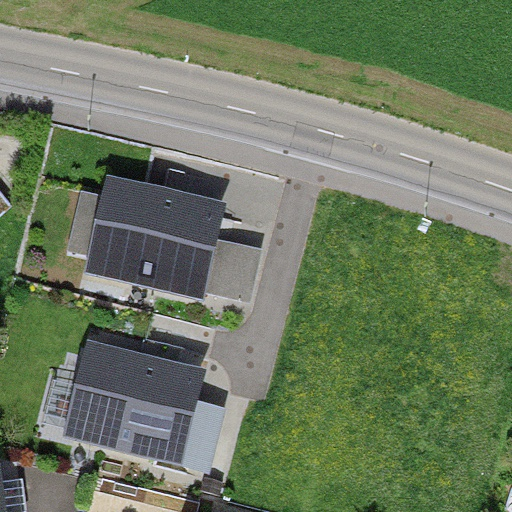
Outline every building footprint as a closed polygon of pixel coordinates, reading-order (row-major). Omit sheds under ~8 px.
[(226,202),(108,174),(103,195),(82,191),(69,250),(90,255),(85,273),(203,301),(205,293),(218,238),(226,202)] [(0,214),(13,203),(0,189),(0,214)] [(249,303),(262,248),(218,238),(205,293),(249,303)] [(207,368),(88,339),(64,437),(182,467),(199,401),(207,368)] [(227,408),(199,401),(182,467),(210,474),(227,408)] [(3,480),(7,511),(27,511),(22,478),(3,480)]
